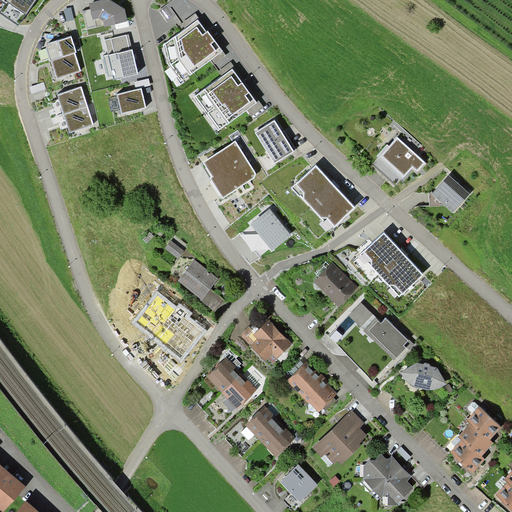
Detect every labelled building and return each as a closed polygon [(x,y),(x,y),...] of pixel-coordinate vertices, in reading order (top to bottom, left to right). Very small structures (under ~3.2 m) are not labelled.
[(5,0),(26,15),(36,0),(5,0)] [(110,0),(100,0),(89,3),(93,19),(98,18),(103,21),(104,26),(128,21),(125,9),(110,0)] [(71,7),(64,9),(67,21),(74,20),(71,7)] [(181,24),(185,29),(198,19),(200,18),(196,13),(181,24)] [(181,82),(223,51),(208,31),(207,32),(198,19),(185,29),(163,45),(168,64),(181,82)] [(108,55),(130,50),(127,34),(104,39),(108,55)] [(52,60),(75,52),(76,52),(72,36),(49,44),(47,48),(51,60),(52,60)] [(124,77),(138,74),(133,49),(130,50),(108,55),(103,56),(108,77),(113,76),(114,80),(124,77)] [(75,52),(52,60),(58,79),(81,71),(75,52)] [(219,71),(223,76),(233,69),(235,67),(231,62),(219,71)] [(193,97),(218,131),(247,110),(257,103),(256,102),(233,69),(223,76),(193,97)] [(134,82),(136,88),(150,85),(149,79),(134,82)] [(58,95),(64,114),(88,106),(82,86),(58,95)] [(142,88),(117,94),(117,96),(121,110),(122,114),(146,108),(143,94),(142,89),(142,88)] [(121,110),(117,96),(111,97),(109,100),(112,111),(121,110)] [(264,107),(259,100),(256,102),(257,103),(247,110),(252,116),(264,107)] [(94,125),(88,106),(64,114),(70,133),(94,125)] [(275,164),(294,152),(294,151),(282,132),(275,120),(255,132),(275,164)] [(294,151),(296,149),(285,131),(282,132),(294,151)] [(425,162),(398,138),(389,147),(381,156),(404,177),(413,167),(417,171),(425,162)] [(256,173),(236,141),(204,161),(212,175),(210,177),(223,197),(255,177),(256,173)] [(377,156),(402,179),(404,177),(381,156),(389,147),(387,145),(377,156)] [(335,227),(355,208),(316,165),(296,184),(304,193),(303,200),(321,218),(327,218),(335,227)] [(470,193),(448,175),(432,193),(429,193),(430,207),(445,206),(453,213),(470,193)] [(304,193),(296,184),(292,188),(300,196),(303,200),(304,193)] [(292,235),(270,208),(250,224),(272,250),(292,235)] [(403,293),(423,274),(384,232),(364,251),(372,259),(371,265),(389,285),(396,285),(403,293)] [(184,250),(171,240),(165,248),(178,258),(184,250)] [(178,280),(202,300),(211,289),(219,278),(195,259),(178,280)] [(314,281),(339,307),(358,287),(332,262),(314,281)] [(201,301),(215,312),(225,299),(211,289),(202,300),(201,301)] [(131,323),(181,363),(207,331),(190,316),(177,307),(157,290),(131,323)] [(365,331),(394,360),(407,347),(409,350),(415,345),(409,339),(408,340),(386,318),(381,323),(376,318),(361,303),(349,316),(365,330),(365,331)] [(180,304),(177,307),(190,316),(192,314),(180,304)] [(251,345),(265,361),(270,356),(272,354),(277,358),(293,343),(269,319),(259,329),(255,332),(253,335),(257,339),(251,345)] [(255,332),(259,329),(255,324),(251,328),(255,332)] [(242,333),(242,337),(251,345),(257,339),(253,335),(255,332),(251,328),(249,326),(242,333)] [(222,393),(242,373),(227,357),(207,377),(222,393)] [(304,397),(324,376),(318,370),(315,370),(307,361),(287,381),(304,397)] [(416,362),(400,372),(405,379),(410,384),(413,387),(418,388),(420,388),(429,390),(435,390),(447,384),(438,368),(430,366),(429,364),(425,363),(423,364),(416,362)] [(242,373),(222,393),(237,409),(257,389),(242,373)] [(324,376),(304,397),(319,412),(337,393),(328,385),(329,381),(324,376)] [(449,384),(445,387),(449,393),(453,390),(449,384)] [(468,409),(472,413),(479,406),(474,402),(472,402),(468,407),(468,409)] [(261,441),(281,422),(265,405),(245,425),(261,441)] [(502,427),(479,406),(472,413),(466,420),(469,424),(470,423),(490,440),(502,427)] [(338,461),(341,464),(361,445),(359,443),(367,435),(360,428),(364,423),(351,410),(312,447),(321,457),(325,454),(333,463),(334,464),(338,461)] [(281,422),(261,441),(276,457),(296,437),(281,422)] [(458,437),(461,440),(462,439),(482,456),(493,443),(490,440),(470,423),(469,424),(458,437)] [(450,452),(473,473),(485,459),(482,456),(462,439),(461,440),(450,452)] [(407,461),(411,456),(401,447),(397,451),(407,461)] [(321,457),(329,466),(333,463),(325,454),(321,457)] [(402,467),(392,456),(389,459),(386,459),(381,454),(375,460),(370,460),(363,466),(363,479),(373,490),(380,497),(382,499),(388,494),(388,505),(399,505),(399,502),(413,488),(407,481),(412,476),(402,467)] [(0,509),(3,511),(25,486),(0,464),(0,509)] [(280,482),(300,502),(318,485),(299,464),(280,482)] [(341,481),(336,476),(329,482),(334,487),(341,481)] [(504,480),(505,478),(503,476),(496,484),(501,489),(507,483),(504,480)] [(495,496),(511,510),(511,484),(508,481),(507,483),(501,489),(495,496)] [(380,497),(373,490),(370,492),(377,500),(380,497)] [(39,511),(26,501),(16,511),(39,511)]
